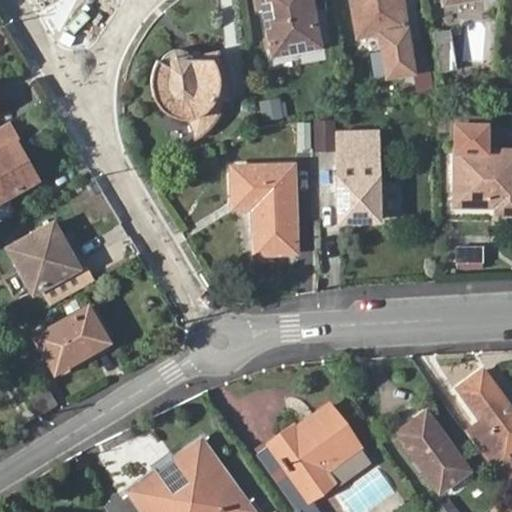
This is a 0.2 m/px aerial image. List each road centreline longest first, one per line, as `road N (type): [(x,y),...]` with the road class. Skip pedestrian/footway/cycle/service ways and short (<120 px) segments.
road 1 (residential): [(222,341),(291,327),(511,314)]
road 2 (residential): [(0,479),(222,341)]
road 3 (residential): [(222,341),(91,121)]
road 4 (residential): [(91,121),(18,0)]
road 5 (residential): [(140,0),(108,54),(91,121)]
